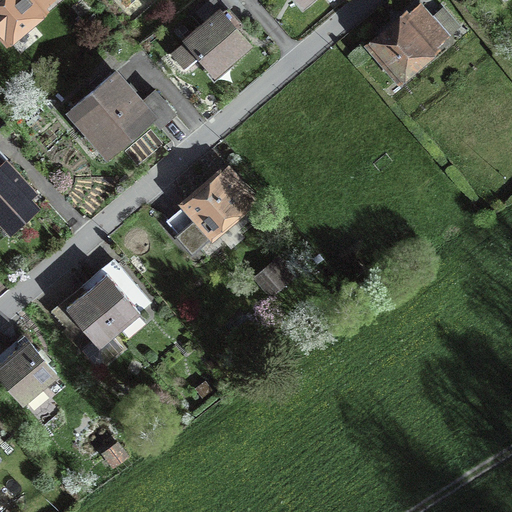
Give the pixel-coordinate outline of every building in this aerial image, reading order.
[(51,0),(0,0),(0,29),(8,39),(41,10),(40,10),(51,0)] [(174,53),(183,65),(198,52),(214,71),(248,42),(235,27),(241,23),(229,8),(230,7),(224,0),(209,0),(197,11),(207,22),(187,39),(188,41),(174,53)] [(494,0),(473,0),(487,17),(499,6),(494,0)] [(418,6),(373,45),(399,75),(456,26),(442,10),(430,19),(418,6)] [(116,70),(71,108),(87,127),(91,124),(114,150),(152,118),(158,124),(174,111),(156,89),(141,101),(116,70)] [(0,219),(11,231),(37,207),(24,193),(30,187),(0,153),(0,219)] [(253,198),(227,168),(167,219),(193,250),(253,198)] [(273,263),(258,276),(270,291),(285,278),(273,263)] [(140,312),(107,273),(87,290),(120,329),(140,312)] [(120,329),(87,290),(67,307),(94,339),(83,349),(95,363),(104,364),(123,348),(112,335),(120,329)] [(0,363),(0,373),(23,401),(56,373),(28,339),(0,363)] [(197,389),(202,396),(211,389),(206,382),(197,389)] [(117,443),(104,452),(113,465),(126,456),(117,443)] [(54,511),(57,510),(45,495),(27,508),(30,511),(54,511)]
